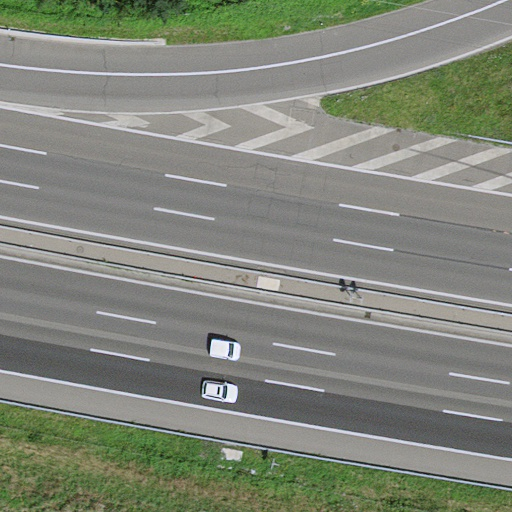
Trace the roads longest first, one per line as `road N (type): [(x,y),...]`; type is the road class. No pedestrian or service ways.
road 1 (motorway): [(511,17),(377,63),(297,80),(0,125)]
road 2 (motorway): [(511,250),(0,160)]
road 3 (motorway): [(0,313),(511,402)]
